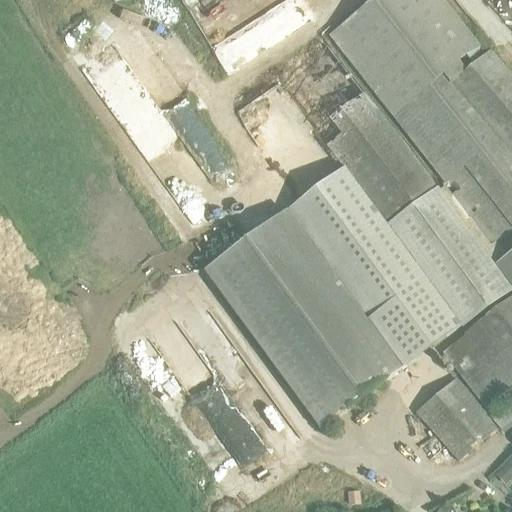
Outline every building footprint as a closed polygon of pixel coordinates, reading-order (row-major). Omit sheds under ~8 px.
[(444,0),(378,0),(330,38),(444,184),(442,186),(445,190),(440,193),(492,260),(498,268),(501,265),(509,259),(503,251),(498,245),(511,234),(511,173),(511,172),(511,75),(492,52),(490,54),(483,46),(481,47),(444,0)] [(330,49),(280,86),(345,172),(463,329),(464,331),(511,296),(511,288),(498,268),(492,260),(440,193),(330,49)] [(116,116),(182,199),(211,177),(144,93),(116,116)] [(345,172),(206,274),(321,432),(437,347),(445,341),(463,329),(345,172)] [(511,257),(509,259),(501,265),(511,280),(511,257)] [(511,301),(443,355),(490,418),(511,400),(511,301)] [(262,440),(290,421),(228,329),(200,348),(262,440)] [(458,381),(417,416),(460,465),(500,431),(492,420),(458,381)] [(511,403),(492,420),(500,431),(505,437),(511,431),(511,403)] [(511,461),(496,477),(506,487),(511,481),(511,461)] [(361,493),(349,495),(350,508),(363,506),(361,493)]
